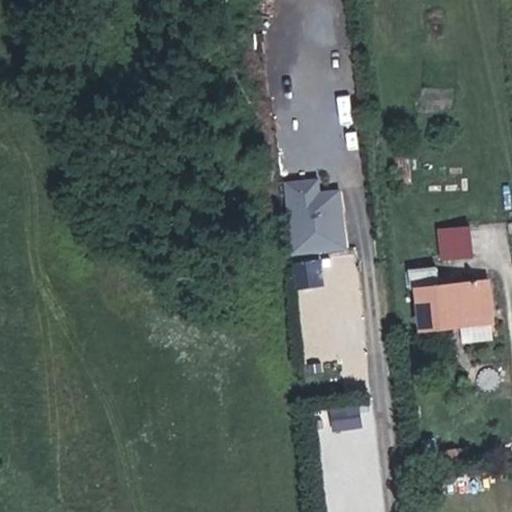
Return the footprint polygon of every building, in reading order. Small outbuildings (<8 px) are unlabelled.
[(322,174),(289,175),(290,249),(346,249),(345,184),(322,184),(322,174)] [(437,224),(441,257),(474,253),(470,220),(437,224)] [(296,285),(323,282),(321,257),(293,260),(296,285)] [(409,266),(410,279),(436,278),(435,265),(409,266)] [(437,322),(491,316),(488,283),(415,289),(421,336),(437,334),(437,322)] [(493,329),(491,316),(437,322),(437,334),(493,329)] [(330,425),(363,425),(363,399),(330,400),(330,425)]
